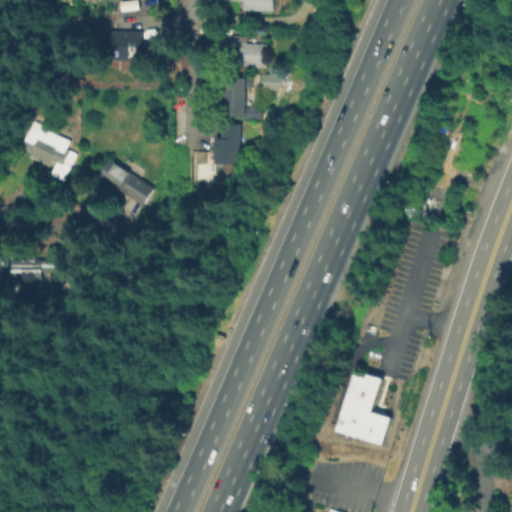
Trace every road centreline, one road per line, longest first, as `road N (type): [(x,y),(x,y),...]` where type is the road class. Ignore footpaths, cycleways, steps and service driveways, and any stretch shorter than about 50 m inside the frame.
road 1 (motorway): [(211,511),(436,0)]
road 2 (motorway): [(395,0),(173,511)]
road 3 (primary): [(511,202),(406,511)]
road 4 (residential): [(192,0),(194,148)]
